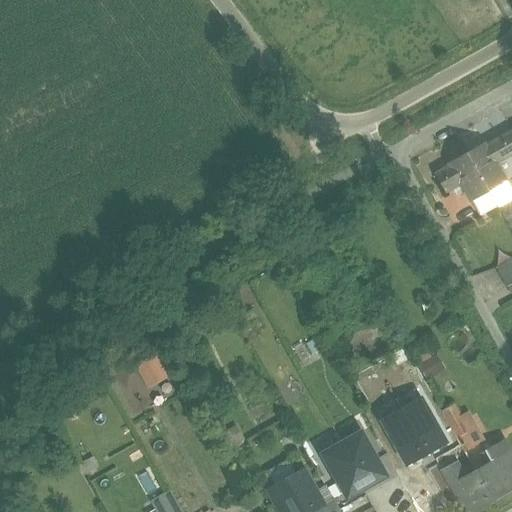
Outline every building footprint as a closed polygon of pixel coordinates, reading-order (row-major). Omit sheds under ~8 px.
[(511,131),(488,145),(498,164),(511,155),(511,131)] [(488,145),(486,142),(468,153),(490,192),(508,181),(498,164),(488,145)] [(490,192),(468,153),(450,163),(452,166),(462,184),(472,202),(490,192)] [(452,166),(437,174),(447,192),(462,184),(452,166)] [(511,259),(497,268),(508,287),(511,284),(511,259)] [(478,289),(485,286),(483,280),(495,276),(492,268),(473,275),(478,289)] [(131,364),(143,386),(158,378),(146,356),(131,364)] [(412,362),(398,370),(405,382),(419,374),(412,362)] [(423,396),(377,420),(404,469),(448,443),(423,396)] [(456,405),(444,411),(458,437),(477,426),(470,415),(464,419),(456,405)] [(477,426),(458,437),(466,451),(485,441),(477,426)] [(361,433),(323,454),(347,498),(385,476),(361,433)] [(511,455),(504,441),(479,455),(485,465),(475,470),(494,503),(511,492),(511,455)] [(475,470),(465,476),(457,462),(440,472),(463,511),(477,511),(494,503),(475,470)] [(324,504),(305,470),(270,489),(283,511),(311,511),(314,511),(325,505),(324,504)] [(334,498),(324,504),(325,505),(314,511),(342,511),(336,500),(335,500),(334,498)]
